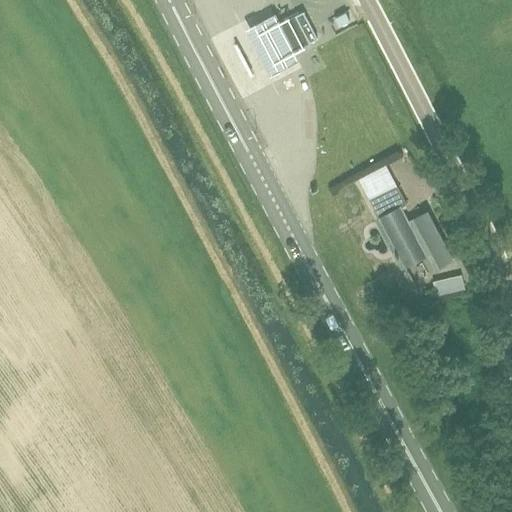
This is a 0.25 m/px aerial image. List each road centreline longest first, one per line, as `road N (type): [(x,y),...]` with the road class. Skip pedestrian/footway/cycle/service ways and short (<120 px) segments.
road 1 (primary): [(438,511),(166,0)]
road 2 (unclassified): [(511,428),(491,252),(365,0)]
